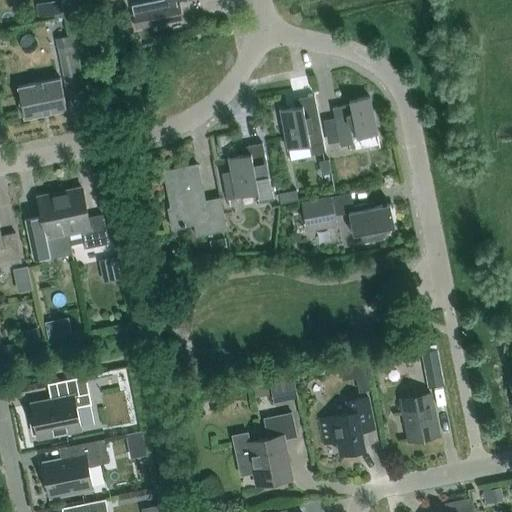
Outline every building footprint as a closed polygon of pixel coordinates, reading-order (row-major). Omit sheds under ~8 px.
[(63,13),(60,0),(52,0),(45,1),(48,16),(63,13)] [(183,19),(180,5),(177,6),(175,0),(157,0),(131,5),(136,28),(183,19)] [(64,71),(76,68),(73,53),(60,55),(64,71)] [(133,84),(144,81),(142,71),(131,73),(133,84)] [(61,77),(18,86),(25,118),(68,109),(61,77)] [(293,100),(295,107),(280,110),(288,150),(309,145),(311,155),(325,152),(314,96),(293,100)] [(377,134),(369,97),(356,99),(357,103),(333,108),(340,147),(354,144),(353,139),(377,134)] [(222,173),(228,201),(229,201),(228,199),(236,197),(257,193),(259,203),(274,200),(262,143),(261,144),(249,146),(248,146),(248,147),(242,148),(243,155),(229,158),(231,173),(224,174),(223,173),(222,173)] [(226,229),(221,204),(206,207),(197,164),(163,171),(171,208),(168,208),(172,228),(196,224),(198,235),(226,229)] [(108,243),(102,215),(88,218),(82,188),(59,193),(69,237),(70,245),(83,242),(84,248),(108,243)] [(296,190),(278,193),(280,203),(298,200),(296,190)] [(59,193),(37,197),(43,227),(29,230),(35,259),(59,254),(58,247),(70,245),(69,237),(59,193)] [(330,200),(304,205),(309,228),(335,223),(330,200)] [(389,233),(391,228),(394,228),(389,204),(375,207),(374,202),(349,207),(355,236),(360,235),(362,244),(379,240),(382,239),(384,238),(389,233)] [(0,266),(21,262),(15,233),(1,236),(0,231),(0,266)] [(228,251),(225,238),(209,241),(212,255),(228,251)] [(118,257),(107,259),(112,279),(122,277),(118,257)] [(48,337),(72,332),(68,317),(45,322),(48,337)] [(40,339),(38,327),(25,330),(27,341),(40,339)] [(363,359),(352,362),(358,391),(370,389),(363,359)] [(424,363),(429,387),(443,384),(439,360),(424,363)] [(276,402),(300,398),(295,373),(271,378),(276,402)] [(37,437),(81,428),(76,407),(91,404),(86,376),(56,382),(59,398),(31,404),(34,419),(30,420),(33,434),(37,434),(37,437)] [(409,440),(439,434),(430,393),(401,399),(409,440)] [(360,423),(373,420),(368,397),(347,401),(349,413),(320,419),(325,443),(337,441),(340,454),(366,449),(360,423)] [(238,453),(241,470),(254,467),(255,473),(257,485),(258,484),(258,482),(289,476),(290,478),(291,478),(283,439),(285,438),(296,436),(292,412),(264,418),(268,437),(250,441),(249,441),(251,450),(238,453)] [(142,431),(126,434),(128,445),(144,442),(142,431)] [(109,462),(104,438),(69,445),(71,457),(42,463),(49,496),(93,488),(88,466),(109,462)] [(503,500),(501,487),(483,490),(485,503),(503,500)] [(472,511),(470,497),(444,503),(446,511),(472,511)] [(82,511),(108,511),(105,499),(81,504),(82,511)]
